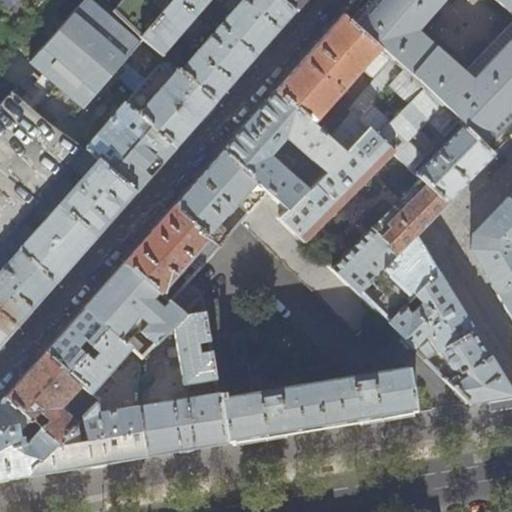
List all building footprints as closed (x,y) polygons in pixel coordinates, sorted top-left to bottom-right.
[(67,0),(76,8),(35,56),(0,24),(0,102),(9,92),(85,151),(85,150),(135,193),(156,169),(175,147),(126,104),(130,99),(161,64),(165,58),(161,54),(142,38),(113,13),(99,0),(67,0)] [(124,0),(113,13),(142,38),(174,0),(124,0)] [(161,54),(208,0),(174,0),(142,38),(161,54)] [(295,12),(280,0),(241,0),(180,71),(215,102),(234,81),(269,42),(295,12)] [(305,0),(280,0),(295,12),(305,0)] [(511,0),(369,0),(349,23),(402,72),(458,123),(462,126),(486,149),(501,133),(511,121),(511,0)] [(357,122),(402,72),(349,23),(342,16),(326,34),(313,48),(294,70),(275,92),(313,126),(361,72),(376,84),(333,133),(324,125),(319,131),(345,154),(367,131),(357,122)] [(180,71),(165,58),(161,64),(173,75),(142,109),(130,99),(126,104),(175,147),(195,124),(215,102),(180,71)] [(439,143),(458,123),(402,72),(357,122),(367,131),(411,171),(432,150),(434,154),(415,175),(446,204),(470,179),(493,155),(486,149),(462,126),(443,145),(439,143)] [(0,249),(8,240),(46,195),(85,151),(9,92),(0,102),(0,249)] [(319,131),(313,126),(275,92),(248,122),(222,152),(266,192),(287,211),(345,154),(319,131)] [(411,171),(367,131),(345,154),(287,211),(279,219),(358,296),(414,236),(415,237),(425,226),(446,204),(415,175),(411,171)] [(113,218),(135,193),(85,150),(85,151),(46,195),(96,238),(113,218)] [(253,206),(266,192),(222,152),(196,181),(173,208),(218,247),(229,234),(218,225),(242,196),(253,206)] [(287,211),(266,192),(253,206),(240,222),(358,339),(379,317),(358,296),(279,219),(287,211)] [(74,262),(96,238),(46,195),(8,240),(56,283),(74,262)] [(511,203),(507,199),(471,236),(471,240),(470,251),(478,263),(496,294),(511,282),(511,203)] [(208,259),(218,247),(173,208),(161,221),(150,234),(123,264),(158,293),(169,302),(171,302),(177,295),(167,287),(174,278),(178,282),(183,275),(180,272),(199,251),(208,259)] [(422,248),(415,237),(414,236),(358,296),(379,317),(388,325),(437,273),(422,248)] [(36,306),(56,283),(8,240),(0,249),(0,313),(16,328),(36,306)] [(189,268),(196,273),(202,266),(196,260),(189,268)] [(153,300),(158,293),(123,264),(106,284),(84,308),(107,327),(122,340),(141,318),(147,324),(141,331),(155,343),(172,326),(184,314),(171,302),(169,302),(163,308),(153,300)] [(437,273),(388,325),(424,361),(439,351),(473,331),(455,301),(437,273)] [(511,282),(496,294),(506,310),(511,319),(511,282)] [(200,298),(184,314),(172,326),(184,399),(205,395),(204,382),(215,380),(209,352),(198,354),(197,344),(208,342),(200,298)] [(91,347),(107,327),(84,308),(65,330),(44,354),(68,374),(85,354),(78,349),(84,342),(91,347)] [(0,313),(0,346),(16,328),(0,313)] [(131,347),(122,340),(107,327),(91,347),(99,353),(92,361),(85,354),(68,374),(81,385),(91,394),(131,347)] [(473,331),(439,351),(454,375),(444,380),(468,404),(488,401),(511,396),(511,395),(481,345),(473,331)] [(137,340),(131,347),(142,356),(149,349),(137,340)] [(81,385),(68,374),(44,354),(25,375),(4,399),(33,423),(37,427),(42,422),(36,418),(40,414),(48,420),(40,429),(57,443),(74,425),(76,423),(60,409),(81,385)] [(222,394),(217,395),(226,444),(268,437),(351,424),(415,413),(408,370),(224,400),(222,394)] [(217,394),(138,408),(147,457),(188,451),(226,444),(217,395),(217,394)] [(24,433),(33,423),(4,399),(0,403),(0,481),(28,477),(57,443),(40,429),(26,445),(23,445),(22,440),(18,441),(17,434),(24,433)] [(78,442),(74,425),(57,443),(28,477),(94,466),(147,457),(138,408),(97,415),(96,404),(82,418),(85,441),(78,442)]
